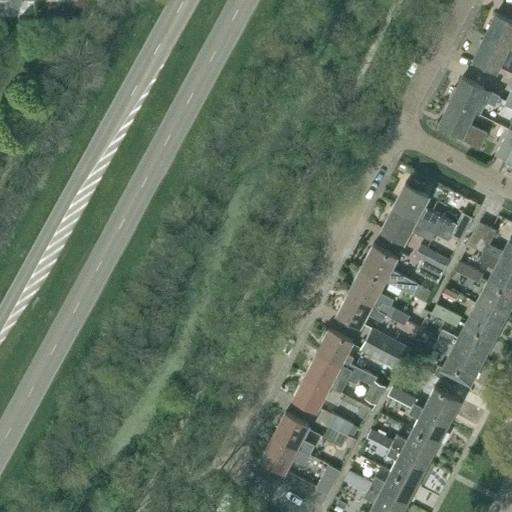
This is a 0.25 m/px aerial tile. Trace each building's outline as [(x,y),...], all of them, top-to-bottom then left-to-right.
[(511,19),(497,12),(485,37),(511,49),(511,19)] [(497,70),(511,76),(511,64),(510,64),(511,58),(511,49),(485,37),(474,60),(497,70)] [(487,101),(495,105),(500,95),(485,88),(486,87),(463,76),(452,100),(481,114),(487,101)] [(450,132),(481,147),(488,131),(469,122),(474,111),(452,100),(440,123),(451,129),(450,132)] [(510,155),(511,151),(511,129),(510,128),(496,154),(508,160),(510,155)] [(453,231),(451,235),(461,241),(474,217),(463,211),(457,222),(424,205),(429,195),(420,190),(424,183),(412,177),(408,183),(406,182),(394,205),(418,217),(424,221),(422,226),(435,233),(440,224),(453,231)] [(412,229),(432,240),(436,233),(450,239),(451,235),(453,231),(440,224),(435,233),(422,226),(424,221),(418,217),(394,205),(382,229),(405,241),(412,229)] [(511,237),(502,255),(499,253),(501,249),(490,243),(497,230),(480,221),(469,243),(484,251),(511,265),(511,237)] [(421,243),(415,255),(445,271),(451,259),(421,243)] [(418,283),(390,268),(397,256),(374,244),(362,267),(384,279),(412,294),(418,283)] [(511,292),(511,265),(484,251),(480,260),(495,268),(489,280),(511,292)] [(415,256),(421,259),(422,260),(417,270),(438,282),(444,271),(445,271),(415,255),(415,256)] [(460,259),(459,260),(455,269),(466,275),(471,265),(460,259)] [(484,272),(471,265),(466,275),(479,281),(482,277),(484,272)] [(391,317),(395,309),(390,306),(393,299),(378,291),(384,279),(362,267),(350,289),(380,305),(378,310),(391,317)] [(511,292),(489,280),(477,303),(505,317),(511,303),(511,292)] [(459,293),(446,286),(442,293),(444,295),(442,296),(452,302),(454,299),(456,300),(459,293)] [(337,313),(360,325),(367,313),(382,321),(386,315),(404,325),(409,316),(395,309),(391,317),(378,310),(380,305),(350,289),(337,313)] [(432,311),(444,318),(449,308),(437,302),(432,311)] [(505,317),(477,303),(466,324),(494,338),(505,317)] [(444,318),(457,325),(462,315),(449,308),(444,318)] [(444,328),(439,337),(482,360),(494,338),(466,324),(460,336),(444,328)] [(372,326),(366,337),(404,357),(410,346),(372,326)] [(351,363),(354,356),(346,352),(353,340),(330,328),(318,350),(348,366),(350,362),(351,363)] [(361,348),(383,360),(398,368),(404,357),(366,337),(361,348)] [(482,360),(439,337),(435,345),(451,354),(444,367),(439,364),(434,373),(453,383),(458,374),(471,381),(472,379),(475,379),(478,372),(477,369),(482,360)] [(318,350),(306,373),(329,385),(336,372),(344,376),(346,371),(358,378),(362,369),(351,363),(350,362),(348,366),(318,350)] [(373,385),(376,379),(378,377),(362,369),(358,378),(373,385)] [(329,385),(306,373),(293,397),(316,410),(329,385)] [(377,403),(387,385),(376,379),(373,385),(367,398),(377,403)] [(390,390),(388,394),(400,400),(405,391),(393,385),(390,390)] [(435,386),(424,407),(450,421),(462,399),(435,386)] [(419,398),(405,391),(400,400),(412,407),(414,407),(416,403),(419,398)] [(439,442),(450,421),(424,407),(413,428),(439,442)] [(286,412),(274,434),(310,453),(315,444),(302,437),(310,424),(286,412)] [(335,413),(329,425),(347,435),(349,432),(355,435),(360,426),(354,423),(354,422),(335,413)] [(324,436),(342,446),(347,435),(329,425),(324,436)] [(378,443),(383,433),(371,427),(370,428),(366,436),(378,443)] [(395,439),(383,433),(378,443),(390,449),(391,450),(394,445),(428,463),(439,442),(413,428),(408,439),(398,434),(395,439)] [(286,470),(292,458),(305,465),(310,453),(274,434),(262,458),(286,470)] [(428,463),(394,445),(391,450),(390,449),(387,455),(397,460),(391,470),(418,484),(428,463)] [(329,494),(341,470),(329,464),(316,487),(329,494)] [(344,478),(357,485),(362,475),(349,469),(344,478)] [(370,486),(407,505),(418,484),(391,470),(386,481),(374,476),(372,481),(370,486)] [(367,490),(370,486),(372,481),(362,475),(357,485),(367,490)] [(369,511),(363,509),(361,511),(402,511),(407,505),(370,486),(367,490),(364,497),(375,502),(369,511)]
